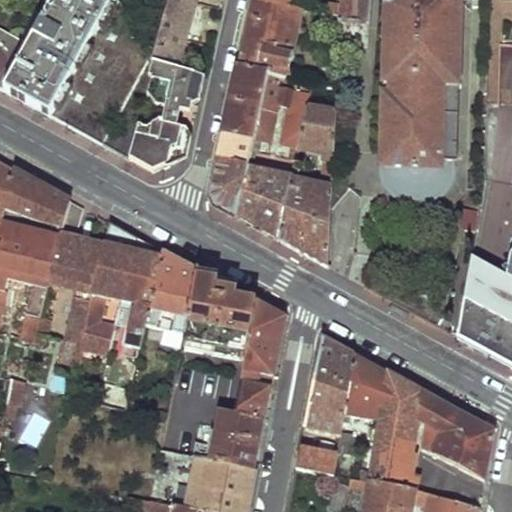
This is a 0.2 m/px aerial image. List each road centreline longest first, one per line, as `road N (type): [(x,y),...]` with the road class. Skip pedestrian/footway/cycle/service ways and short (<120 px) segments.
road 1 (residential): [(179,220),(236,0)]
road 2 (residential): [(319,296),(306,321),(269,511)]
road 3 (secondary): [(319,296),(511,402)]
road 4 (secondary): [(0,123),(179,220)]
road 5 (secondary): [(179,220),(319,296)]
